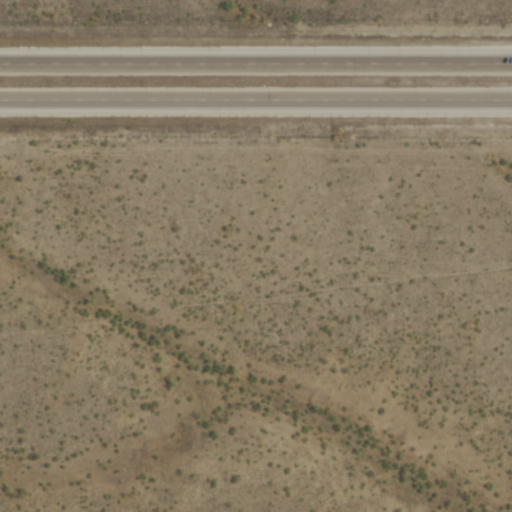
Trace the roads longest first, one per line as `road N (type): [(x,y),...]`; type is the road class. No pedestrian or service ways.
road 1 (trunk): [(511,65),(0,65)]
road 2 (trunk): [(0,102),(511,102)]
